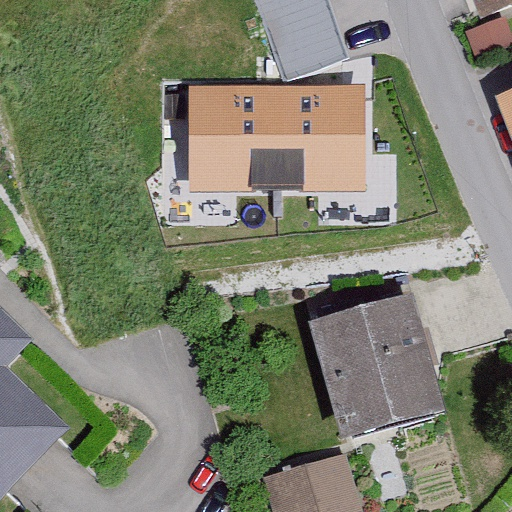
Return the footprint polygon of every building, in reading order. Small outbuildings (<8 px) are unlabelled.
[(329,0),(263,0),(288,80),(348,62),(329,0)] [(511,0),(473,0),(482,25),(511,14),(511,0)] [(364,85),(187,87),(188,192),(366,190),(364,85)] [(511,87),(496,92),(511,140),(511,87)] [(414,300),(313,328),(345,446),(446,418),(414,300)] [(0,498),(69,434),(6,366),(28,346),(0,315),(0,498)] [(364,511),(352,460),(267,480),(275,511),(364,511)]
